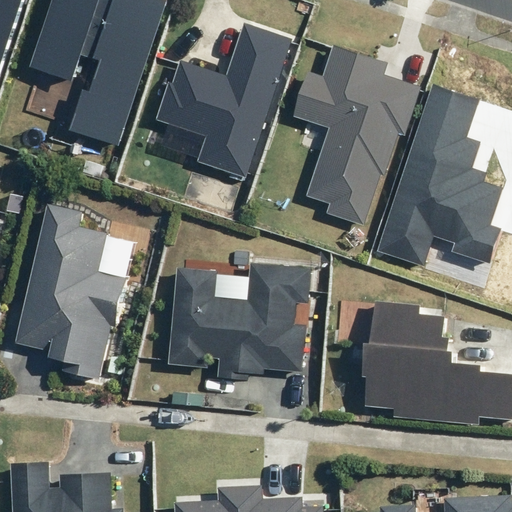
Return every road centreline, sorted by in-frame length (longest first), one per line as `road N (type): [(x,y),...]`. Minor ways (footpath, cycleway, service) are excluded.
road 1 (residential): [(156,417),(511,446)]
road 2 (residential): [(0,401),(128,413)]
